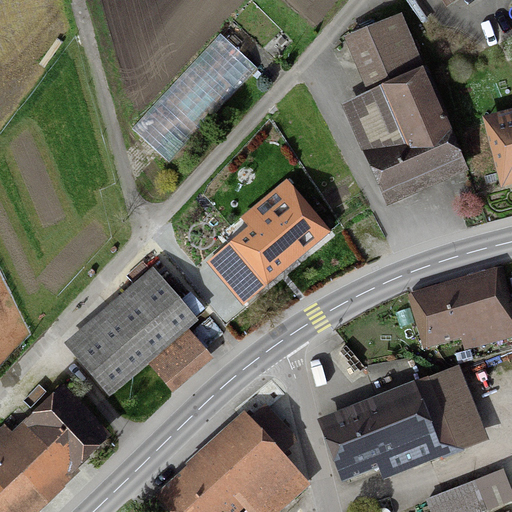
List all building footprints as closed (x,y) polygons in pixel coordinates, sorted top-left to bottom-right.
[(407,142),(374,156),(390,193),(462,161),(398,17),(354,36),(379,94),(385,92),(407,142)] [(257,68),(220,34),(132,128),(169,163),(257,68)] [(511,123),(495,128),(507,174),(511,172),(511,123)] [(257,230),(234,249),(261,282),(324,228),(287,184),(254,212),(264,224),(258,230),(257,230)] [(511,304),(511,305),(503,275),(411,302),(424,346),(435,343),(434,337),(484,323),(489,342),(511,335),(511,304)] [(185,328),(194,321),(161,282),(76,354),(110,393),(147,361),(167,384),(205,352),(204,350),(223,334),(210,318),(190,334),(185,328)] [(440,455),(457,448),(435,389),(418,395),(418,394),(328,429),(343,469),(381,454),(388,473),(439,453),(440,455)] [(0,511),(15,511),(98,435),(66,400),(17,446),(2,430),(0,431),(0,436),(1,437),(0,437),(0,511)] [(217,511),(238,492),(255,511),(275,511),(303,487),(277,457),(294,442),(263,408),(255,416),(250,411),(241,419),(249,428),(168,501),(178,511),(217,511)] [(479,511),(511,500),(501,471),(427,500),(431,511),(479,511)]
